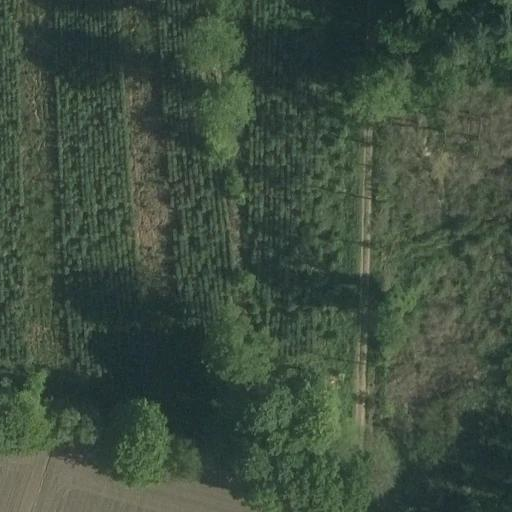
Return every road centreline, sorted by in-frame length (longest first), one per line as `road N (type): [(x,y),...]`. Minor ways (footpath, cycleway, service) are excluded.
road 1 (track): [(359,0),(357,456),(383,511)]
road 2 (track): [(191,0),(199,287),(243,419)]
road 3 (track): [(360,280),(511,216)]
road 4 (track): [(360,104),(511,49)]
